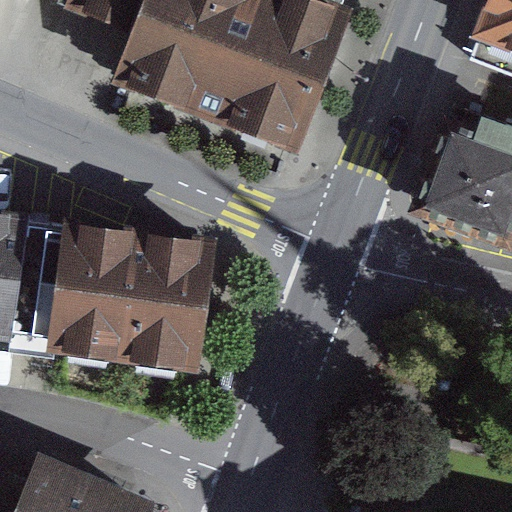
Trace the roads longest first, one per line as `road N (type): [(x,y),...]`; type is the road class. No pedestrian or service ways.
road 1 (residential): [(335,245),(0,109)]
road 2 (primary): [(335,245),(429,0)]
road 3 (residential): [(244,477),(77,421),(0,409)]
road 4 (primary): [(244,477),(335,245)]
road 5 (residential): [(511,299),(415,278),(335,245)]
